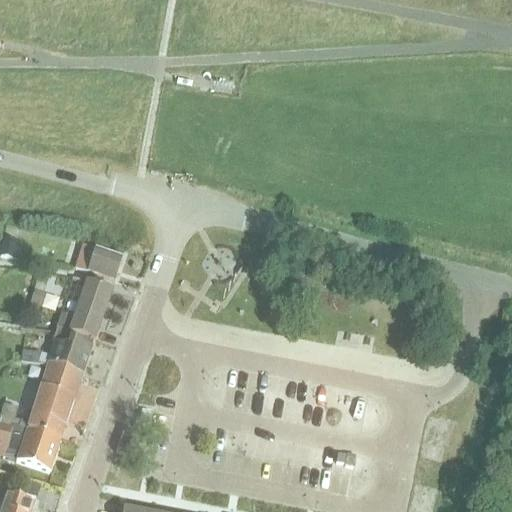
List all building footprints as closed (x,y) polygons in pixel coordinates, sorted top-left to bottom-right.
[(0,258),(10,261),(13,244),(1,241),(0,246),(0,258)] [(114,284),(121,261),(80,248),(73,272),(114,284)] [(70,335),(94,344),(111,293),(85,284),(71,281),(55,332),(56,332),(55,336),(69,338),(70,335)] [(34,293),(29,307),(41,311),(46,297),(34,293)] [(69,338),(55,336),(52,346),(53,346),(49,360),(41,357),(41,356),(23,353),(21,364),(39,368),(40,366),(47,368),(46,369),(57,371),(68,374),(82,378),(93,345),(94,345),(94,344),(70,335),(69,338)] [(59,443),(82,378),(68,374),(57,371),(46,369),(31,419),(25,417),(23,425),(13,422),(16,412),(3,408),(0,415),(0,425),(13,429),(27,433),(45,439),(59,443)] [(0,459),(4,460),(4,461),(48,476),(59,443),(45,439),(27,433),(13,429),(0,425),(0,459)] [(125,459),(133,436),(123,432),(115,456),(125,459)] [(17,482),(13,494),(35,502),(39,490),(17,482)] [(30,511),(33,506),(5,497),(0,511),(30,511)]
